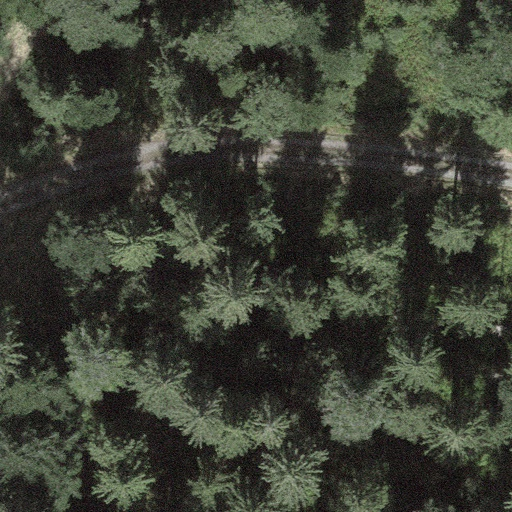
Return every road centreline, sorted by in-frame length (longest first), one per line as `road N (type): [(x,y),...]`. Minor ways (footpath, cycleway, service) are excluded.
road 1 (track): [(0,185),(147,150),(244,147),(511,177)]
road 2 (track): [(69,0),(0,106)]
